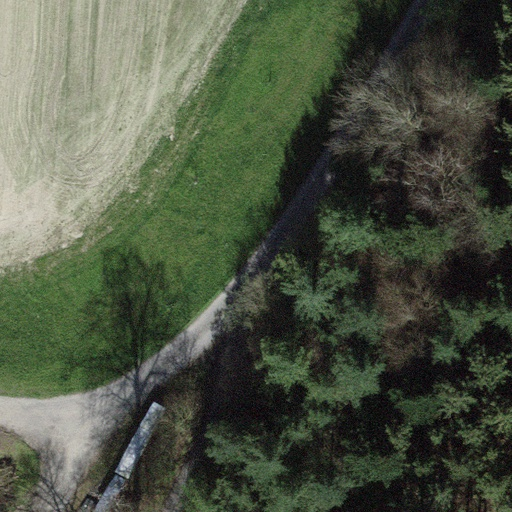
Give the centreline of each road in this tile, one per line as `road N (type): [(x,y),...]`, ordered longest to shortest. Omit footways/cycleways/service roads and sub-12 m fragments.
road 1 (track): [(427,0),(386,79),(228,306)]
road 2 (track): [(228,306),(147,381),(74,416),(39,511)]
